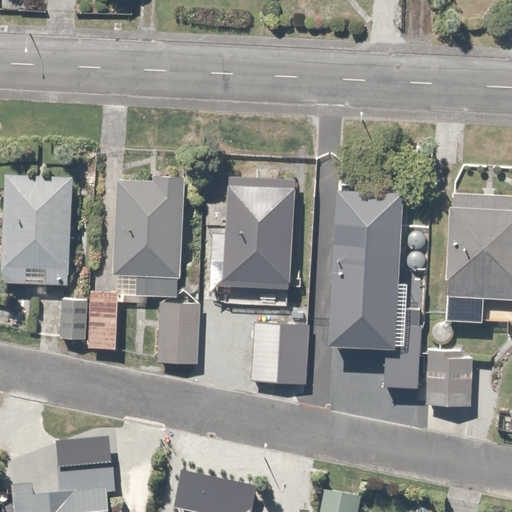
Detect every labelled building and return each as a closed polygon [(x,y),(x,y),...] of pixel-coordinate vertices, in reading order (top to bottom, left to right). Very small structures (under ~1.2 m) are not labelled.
[(78,176),(13,173),(9,280),(74,282),(78,176)] [(302,178),(236,176),(234,241),(221,241),(220,304),(288,305),(288,287),(300,287),(302,178)] [(186,177),(122,177),(122,274),(138,274),(138,293),(187,292),(186,177)] [(333,190),(327,349),(381,351),(380,388),(414,390),(417,326),(398,326),(403,193),(333,190)] [(511,192),(454,192),(453,319),(511,319),(511,192)] [(95,298),(56,297),(56,337),(90,338),(90,350),(122,351),(123,290),(95,290),(95,298)] [(205,303),(163,302),(161,361),(203,363),(205,303)] [(311,322),(257,320),(255,382),(309,384),(311,322)] [(476,350),(426,351),(427,405),(477,404),(476,350)] [(42,487),(15,490),(17,511),(118,511),(116,493),(121,493),(118,463),(58,470),(61,498),(44,500),(42,487)] [(185,511),(251,511),(256,491),(184,475),(176,510),(185,511)]
